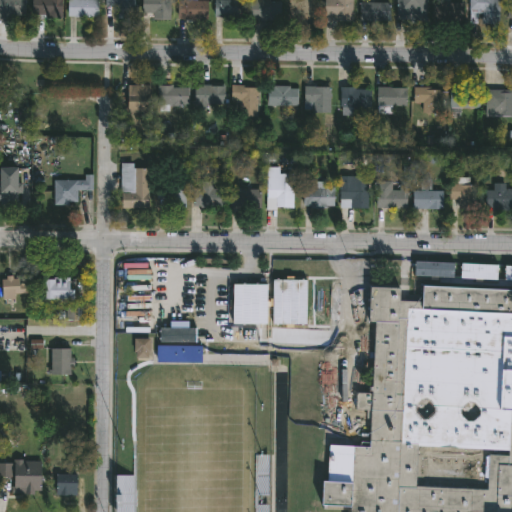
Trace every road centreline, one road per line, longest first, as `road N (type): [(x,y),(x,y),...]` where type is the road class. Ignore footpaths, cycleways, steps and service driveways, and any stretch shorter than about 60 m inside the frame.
road 1 (residential): [(0,48),(511,58)]
road 2 (residential): [(0,239),(511,242)]
road 3 (residential): [(99,511),(102,106)]
